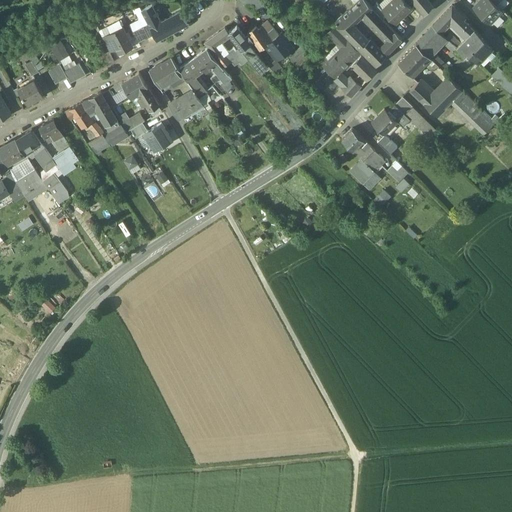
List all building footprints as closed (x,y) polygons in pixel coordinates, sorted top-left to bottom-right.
[(353,23),(360,17),(361,16),(371,7),(365,0),(358,0),(351,6),(334,22),(344,32),(353,23)] [(391,0),(382,9),(395,23),(412,8),(404,0),(391,0)] [(433,6),(427,0),(412,0),(424,14),(425,15),(433,6)] [(491,0),(481,0),(474,7),(489,22),(501,9),(496,4),(491,0)] [(175,3),(165,4),(172,17),(180,12),(175,3)] [(152,6),(142,11),(151,28),(161,23),(152,6)] [(452,6),(450,8),(438,20),(446,27),(450,22),(456,28),(456,27),(460,31),(467,24),(463,20),(465,19),(452,6)] [(401,38),(371,7),(361,16),(385,41),(390,46),(392,48),(402,39),(401,38)] [(166,20),(172,32),(187,24),(180,12),(172,17),(166,20)] [(157,40),(172,32),(166,20),(161,23),(151,28),(157,40)] [(446,27),(438,20),(433,26),(440,32),(446,27)] [(119,21),(107,27),(111,33),(122,27),(119,21)] [(273,29),(267,22),(262,26),(267,33),(273,29)] [(368,39),(353,23),(344,32),(360,48),(368,39)] [(492,48),(467,24),(460,31),(467,38),(459,45),(457,47),(464,55),(467,52),(478,62),(492,48)] [(262,26),(258,28),(256,26),(248,31),(250,34),(254,40),(261,49),(265,46),(266,45),(266,46),(273,40),(272,40),(279,35),(273,28),(273,29),(267,33),(262,26)] [(425,34),(432,41),(434,38),(440,44),(446,38),(440,32),(433,26),(427,32),(425,34)] [(111,33),(109,34),(116,48),(119,53),(132,46),(122,27),(111,33)] [(250,34),(245,38),(237,27),(229,33),(230,35),(249,60),(256,55),(248,44),(254,40),(250,34)] [(143,28),(134,30),(137,42),(146,39),(143,28)] [(225,28),(205,43),(218,60),(226,55),(228,53),(221,43),(230,35),(229,33),(225,28)] [(282,33),(279,35),(272,40),(273,40),(266,46),(266,45),(265,46),(276,60),(293,47),(282,33)] [(109,34),(102,38),(110,52),(116,48),(109,34)] [(432,41),(425,34),(423,36),(417,42),(429,55),(432,52),(435,49),(430,43),(432,41)] [(380,47),(370,37),(368,39),(360,48),(376,65),(387,54),(386,54),(387,53),(385,51),(384,51),(380,47)] [(459,45),(450,37),(448,39),(457,47),(459,45)] [(361,53),(348,39),(342,45),(356,59),(361,53)] [(385,41),(380,47),(384,51),(385,51),(387,53),(392,48),(390,46),(385,41)] [(416,44),(398,62),(411,75),(423,63),(429,56),(428,56),(416,44)] [(312,56),(303,45),(288,57),(301,72),(307,67),(304,63),(312,56)] [(356,59),(342,45),(323,64),(335,76),(350,62),(352,63),(356,59)] [(207,49),(194,58),(203,69),(205,73),(212,67),(217,73),(223,69),(207,49)] [(241,49),(229,59),(231,62),(237,68),(248,59),(241,49)] [(438,59),(432,52),(429,55),(428,56),(429,56),(435,62),(438,59)] [(478,62),(467,52),(456,63),(466,74),(478,62)] [(376,68),(361,53),(356,59),(352,63),(360,72),(366,78),(376,68)] [(226,55),(218,60),(224,68),(231,62),(229,59),(226,55)] [(266,68),(256,55),(249,60),(260,73),(266,68)] [(435,62),(429,56),(423,63),(431,70),(434,71),(439,66),(437,64),(435,62)] [(182,74),(171,57),(149,71),(162,92),(172,87),(175,86),(172,80),(182,74)] [(205,88),(196,75),(203,69),(194,58),(180,69),(186,79),(187,81),(193,89),(198,97),(207,90),(205,91),(203,89),(205,88)] [(276,60),(269,66),(274,72),(281,66),(276,60)] [(35,67),(32,62),(25,66),(32,77),(39,73),(38,72),(35,67)] [(446,67),(442,62),(440,64),(438,65),(439,66),(443,70),(446,67)] [(41,64),(35,67),(38,72),(44,68),(41,64)] [(79,64),(73,68),(80,79),(86,76),(79,64)] [(60,66),(48,72),(55,85),(67,78),(60,66)] [(73,68),(64,72),(67,78),(71,84),(80,79),(73,68)] [(511,92),(511,80),(498,68),(492,75),(511,93),(511,92)] [(223,69),(217,73),(222,81),(225,84),(232,79),(229,75),(228,75),(223,69)] [(366,78),(360,72),(355,79),(361,84),(366,78)] [(139,73),(131,77),(128,78),(129,79),(121,83),(131,99),(140,94),(149,89),(147,87),(139,73)] [(217,73),(211,79),(216,86),(222,81),(217,73)] [(182,74),(172,80),(175,86),(186,79),(182,74)] [(449,77),(433,94),(419,80),(410,89),(436,116),(450,102),(462,89),(449,77)] [(361,84),(355,79),(345,89),(352,94),(361,84)] [(35,80),(18,90),(23,99),(24,99),(27,104),(43,95),(35,80)] [(212,86),(208,89),(213,96),(214,98),(219,94),(212,86)] [(149,89),(140,94),(146,104),(145,105),(150,112),(159,106),(149,91),(149,89)] [(193,89),(169,104),(178,118),(202,102),(198,97),(193,89)] [(207,90),(198,97),(202,102),(203,104),(213,96),(208,89),(207,90)] [(495,123),(462,89),(450,102),(483,135),(495,123)] [(108,91),(103,94),(109,105),(115,102),(108,91)] [(116,121),(100,93),(93,97),(93,96),(90,97),(90,98),(82,103),(89,114),(96,111),(106,128),(116,121)] [(0,120),(10,115),(0,95),(0,120)] [(403,97),(395,105),(405,115),(413,107),(403,97)] [(81,103),(71,109),(75,116),(83,128),(84,127),(89,125),(93,122),(81,103)] [(405,115),(395,105),(388,112),(397,121),(397,122),(403,128),(410,120),(405,115)] [(71,109),(65,113),(69,119),(75,116),(71,109)] [(385,109),(372,122),(384,135),(397,122),(397,121),(388,112),(385,109)] [(140,114),(122,125),(127,133),(131,131),(142,124),(145,122),(140,114)] [(53,120),(48,123),(47,122),(44,124),(44,125),(39,128),(48,144),(63,136),(63,137),(63,136),(53,120)] [(116,121),(106,128),(109,133),(119,127),(116,121)] [(93,122),(89,125),(91,128),(96,134),(98,133),(101,131),(93,122)] [(142,124),(131,131),(136,139),(144,134),(147,132),(142,124)] [(171,140),(162,124),(147,132),(144,134),(154,151),(171,140)] [(121,126),(106,135),(111,143),(114,146),(128,137),(121,126)] [(353,128),(342,139),(353,150),(364,139),(353,128)] [(20,135),(18,136),(19,139),(16,141),(25,156),(34,150),(34,149),(40,145),(32,131),(22,137),(20,135)] [(100,137),(89,143),(96,154),(110,145),(109,144),(104,136),(103,135),(100,137)] [(392,146),(382,136),(377,141),(387,151),(392,146)] [(364,139),(353,150),(360,157),(371,146),(366,141),(364,139)] [(15,140),(8,144),(7,143),(5,145),(0,147),(0,152),(8,165),(25,156),(16,141),(15,140)] [(394,144),(392,146),(387,151),(391,155),(398,148),(394,144)] [(371,146),(360,157),(361,158),(350,170),(363,183),(369,189),(381,178),(375,171),(382,165),(380,163),(384,159),(371,146)] [(70,147),(53,158),(55,160),(53,161),(57,167),(69,158),(73,164),(78,161),(70,147)] [(53,161),(44,149),(34,156),(45,171),(38,176),(42,182),(43,181),(47,179),(59,170),(57,167),(53,161)] [(8,165),(0,152),(0,174),(10,169),(8,165)] [(125,160),(132,174),(142,169),(135,155),(125,160)] [(383,164),(388,168),(395,160),(390,156),(383,164)] [(397,161),(387,171),(399,183),(397,185),(402,190),(404,187),(409,183),(403,178),(409,173),(397,161)] [(34,170),(21,178),(34,198),(48,190),(42,182),(38,176),(34,170)] [(163,184),(169,180),(165,172),(158,175),(163,184)] [(21,178),(16,182),(28,202),(34,198),(21,178)] [(58,196),(47,179),(43,181),(55,199),(58,196)] [(0,182),(0,198),(9,193),(5,187),(2,182),(0,182)] [(13,182),(5,187),(9,193),(17,189),(13,182)] [(376,198),(382,204),(392,194),(386,188),(376,198)] [(58,196),(55,199),(58,204),(70,196),(66,192),(58,196)] [(97,198),(84,205),(87,210),(100,202),(97,198)] [(19,223),(23,230),(34,224),(31,217),(19,223)] [(125,220),(120,223),(126,236),(132,233),(125,220)] [(48,298),(42,305),(51,312),(56,306),(48,298)]
